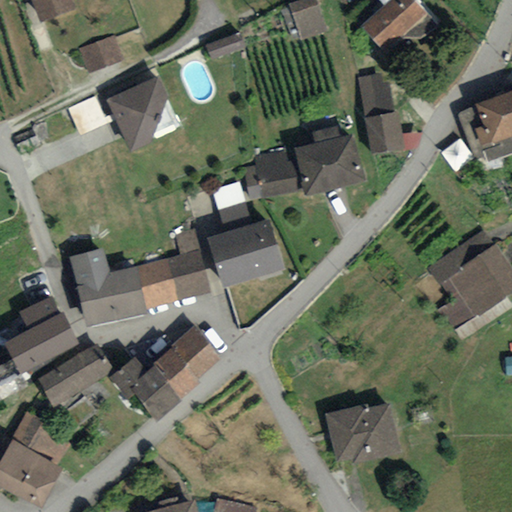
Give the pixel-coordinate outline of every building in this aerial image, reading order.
[(33,0),(41,19),(75,7),(72,0),(33,0)] [(316,0),(298,0),(289,3),(301,38),(327,30),(316,0)] [(426,11),(415,0),(385,0),(358,25),(382,51),(426,11)] [(239,29),(204,42),(210,58),(245,45),(239,29)] [(115,34),(78,47),(86,71),(123,58),(115,34)] [(167,94),(157,71),(104,95),(129,150),(152,140),(167,94)] [(380,73),(358,77),(373,152),(405,145),(398,109),(394,109),(389,80),(382,81),(380,73)] [(511,94),(459,114),(475,156),(483,153),(486,162),(511,152),(511,94)] [(286,148),(255,155),(264,196),(303,187),(304,191),(363,178),(352,132),(338,136),(335,124),(310,130),(313,140),(293,145),(297,158),(288,160),(286,148)] [(458,171),(476,159),(465,143),(447,154),(458,171)] [(216,189),(223,219),(249,213),(242,183),(216,189)] [(268,216),(207,235),(222,282),(282,264),(268,216)] [(511,263),(484,227),(430,268),(452,297),(436,309),(454,333),(511,289),(511,263)] [(178,252),(137,263),(148,306),(211,288),(193,229),(173,235),(178,252)] [(102,245),(67,254),(85,322),(148,306),(137,263),(108,271),(102,245)] [(22,327),(0,338),(0,339),(8,355),(0,359),(0,392),(22,381),(15,368),(77,335),(52,289),(13,311),(22,327)] [(147,366),(134,351),(109,373),(128,395),(135,389),(154,412),(219,355),(193,326),(147,366)] [(111,366),(96,340),(37,375),(53,401),(111,366)] [(363,404),(323,414),(335,461),(351,457),(352,462),(400,450),(388,404),(364,409),(363,404)] [(61,428),(26,409),(0,455),(0,482),(40,505),(62,464),(57,461),(68,442),(57,436),(61,428)] [(198,511),(194,496),(137,511),(136,511),(198,511)] [(255,511),(257,509),(217,500),(213,511),(255,511)]
